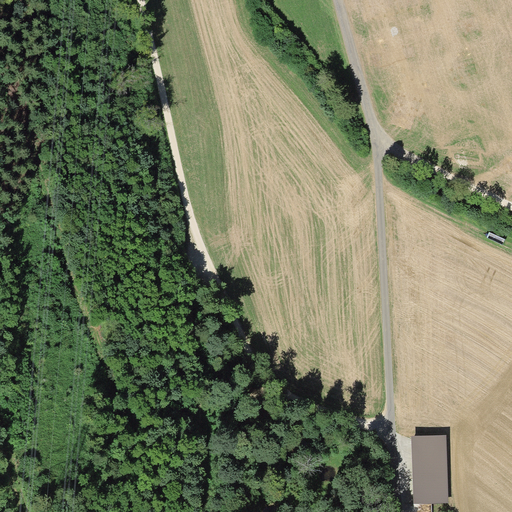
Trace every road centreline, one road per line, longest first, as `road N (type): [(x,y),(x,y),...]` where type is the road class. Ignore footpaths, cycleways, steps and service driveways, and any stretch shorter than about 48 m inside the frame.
road 1 (track): [(140,0),(198,244),(252,361),(287,395),(390,429)]
road 2 (unclassified): [(399,511),(374,135),(335,0)]
road 3 (track): [(0,42),(52,215),(163,511)]
road 4 (track): [(198,244),(191,317),(201,475),(195,511)]
road 5 (track): [(374,135),(511,208)]
